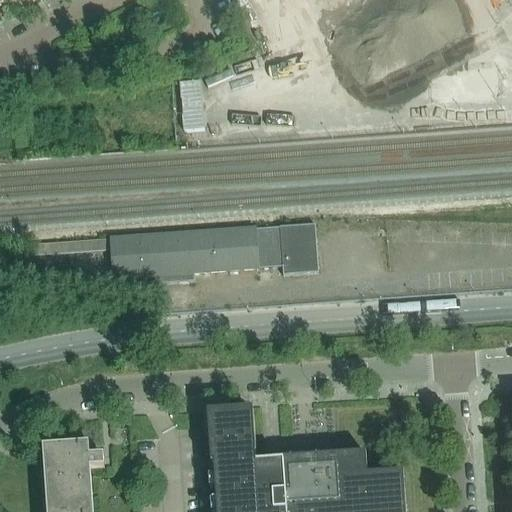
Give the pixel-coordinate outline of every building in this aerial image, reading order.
[(507,98),(506,69),(440,71),(441,100),(507,98)] [(195,131),(218,130),(216,81),(193,82),(195,131)] [(114,282),(195,276),(229,274),(229,276),(238,275),(238,273),(283,270),(283,278),(319,276),(316,227),(111,242),(114,282)] [(33,247),(34,259),(111,253),(110,242),(33,247)] [(195,276),(114,282),(114,290),(195,285),(195,276)] [(410,511),(407,475),(397,476),(397,478),(371,480),(369,456),(359,457),(359,459),(348,460),(347,455),(337,455),(337,460),(297,463),(297,462),(286,463),(286,467),(259,469),(255,416),(241,417),(241,414),(212,416),(213,431),(211,431),(214,468),(216,468),(219,511),(410,511)] [(93,511),(90,471),(104,470),(104,459),(89,460),(88,448),(44,451),(48,511),(93,511)]
